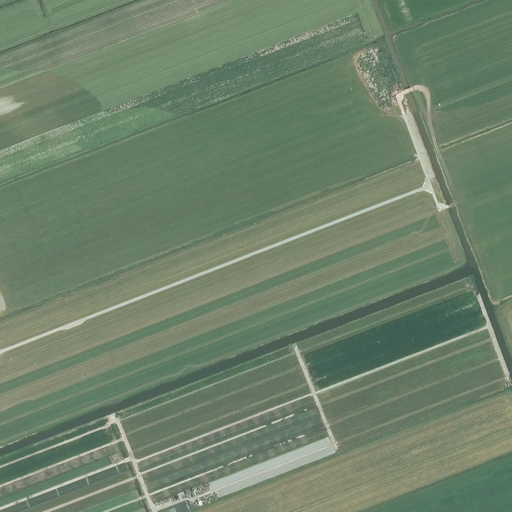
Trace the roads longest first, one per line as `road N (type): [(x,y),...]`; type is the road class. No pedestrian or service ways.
road 1 (track): [(0,350),(428,186)]
road 2 (track): [(134,463),(313,394)]
road 3 (track): [(0,510),(132,459)]
